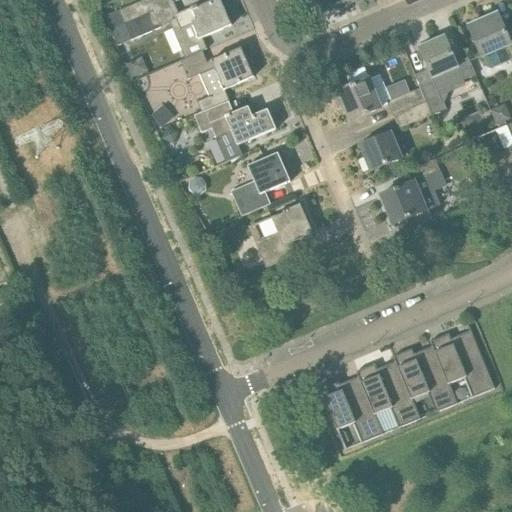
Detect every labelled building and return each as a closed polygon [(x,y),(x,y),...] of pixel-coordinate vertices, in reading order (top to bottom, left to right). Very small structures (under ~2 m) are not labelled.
[(154,12),(174,4),(172,0),(144,0),(105,17),(111,31),(154,12)] [(197,5),(174,15),(179,28),(173,31),(184,58),(207,49),(202,38),(231,26),(219,0),(215,0),(198,8),(197,5)] [(348,2),(346,0),(305,0),(306,0),(319,0),(324,12),(348,2)] [(161,28),(154,12),(111,31),(118,46),(131,40),(152,32),(161,28)] [(511,31),(506,34),(497,14),(467,26),(482,60),(485,67),(491,70),(511,61),(511,31)] [(414,76),(420,89),(426,103),(431,116),(446,110),(441,97),(465,87),(463,81),(476,76),(468,58),(456,63),(445,37),(419,48),(428,70),(414,76)] [(254,77),(241,48),(207,63),(202,51),(179,61),(188,80),(199,75),(209,97),(196,103),(201,113),(228,101),(224,90),(254,77)] [(348,121),(380,107),(376,97),(386,93),(378,75),(369,79),(336,93),(348,121)] [(392,117),(426,103),(420,89),(386,103),(392,117)] [(233,114),(228,102),(193,116),(201,134),(211,129),(215,138),(232,131),(238,146),(276,130),(268,110),(252,117),(248,107),(233,114)] [(398,130),(431,116),(426,103),(392,117),(398,130)] [(511,119),(505,105),(491,111),(497,125),(511,119)] [(174,118),(163,106),(151,116),(162,128),(174,118)] [(502,198),(511,193),(511,124),(506,127),(511,139),(511,147),(485,159),(502,198)] [(172,145),(178,133),(166,128),(161,140),(172,145)] [(370,172),(403,159),(392,132),(359,146),(370,172)] [(241,218),(271,205),(266,194),(291,183),(278,154),(246,167),(253,183),(230,193),(241,218)] [(391,225),(438,205),(433,193),(446,187),(439,170),(435,160),(398,176),(403,187),(379,197),(391,225)] [(394,163),(383,168),(387,179),(399,174),(394,163)] [(188,186),(188,187),(188,188),(188,189),(189,190),(189,191),(190,192),(190,193),(191,194),(192,194),(192,195),(193,195),(194,195),(194,196),(195,196),(196,196),(197,196),(198,196),(199,196),(200,196),(201,195),(202,195),(203,195),(203,194),(204,194),(204,193),(205,192),(205,191),(206,190),(206,189),(206,188),(206,187),(206,186),(206,185),(206,184),(206,183),(205,183),(205,182),(204,181),(203,180),(202,180),(202,179),(201,179),(200,179),(200,178),(199,178),(198,178),(197,178),(196,178),(195,178),(194,179),(193,179),(192,180),(191,181),(190,181),(190,182),(190,183),(189,183),(189,184),(189,185),(188,186)] [(265,270),(296,256),(290,244),(313,234),(300,205),(282,212),(283,214),(271,219),(277,234),(261,240),(267,253),(259,256),(265,270)] [(253,258),(253,257),(253,256),(253,255),(252,254),(251,253),(250,253),(250,252),(249,252),(248,252),(247,252),(246,252),(245,253),(244,253),(244,254),(243,254),(243,255),(242,255),(242,256),(242,257),(242,258),(242,259),(242,260),(243,261),(244,262),(245,263),(246,263),(247,263),(248,263),(249,263),(250,263),(251,263),(251,262),(252,262),(252,261),(253,261),(253,260),(253,259),(253,258)] [(430,343),(432,348),(456,406),(458,405),(449,385),(465,379),(473,399),(487,393),(494,390),(469,327),(467,328),(469,333),(451,340),(449,335),(430,343)] [(436,414),(456,406),(432,348),(414,356),(412,350),(393,358),(395,363),(419,421),(421,420),(412,400),(428,394),(436,414)] [(399,429),(419,421),(395,363),(377,371),(375,366),(356,373),(358,378),(382,436),(384,435),(376,415),(390,409),(399,429)] [(362,444),(382,436),(358,378),(340,386),(338,381),(319,388),(337,432),(354,424),(362,444)]
